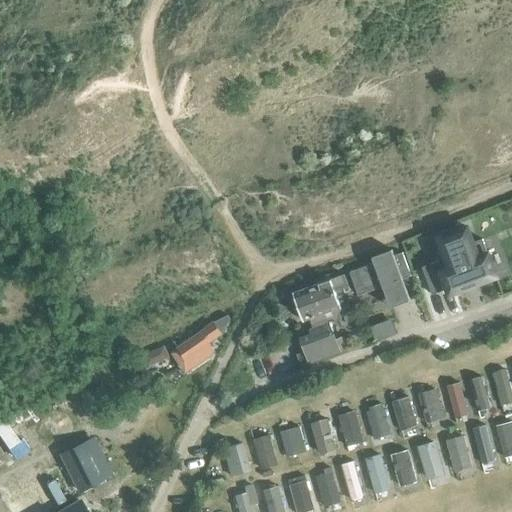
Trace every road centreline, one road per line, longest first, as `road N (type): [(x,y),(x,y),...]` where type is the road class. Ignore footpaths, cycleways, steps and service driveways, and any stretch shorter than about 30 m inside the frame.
road 1 (unclassified): [(202,418),(511,304)]
road 2 (unclassified): [(202,418),(263,299)]
